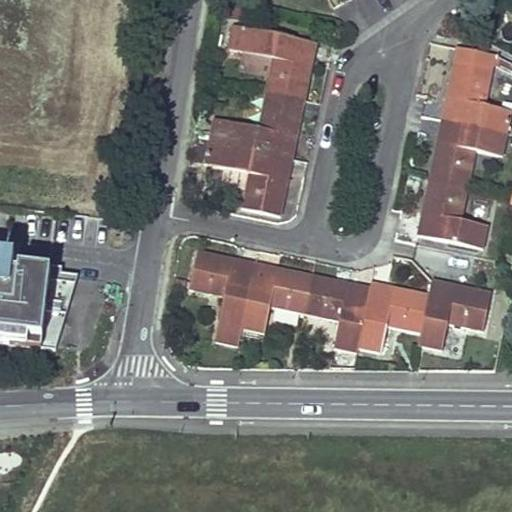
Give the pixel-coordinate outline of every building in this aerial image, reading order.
[(316,45),(233,27),(228,51),(243,54),(273,61),(269,77),(267,90),(266,95),(304,103),(312,67),(304,65),(306,59),(313,60),(316,45)] [(444,107),(441,122),(507,136),(511,113),(485,107),(493,65),(495,57),(456,49),(448,88),(445,100),(453,102),(451,108),(444,107)] [(243,54),(240,71),(269,77),(273,61),(243,54)] [(493,65),(511,74),(511,65),(495,57),(493,65)] [(258,129),(213,120),(208,143),(292,161),(295,146),(288,144),(289,138),(297,139),(304,103),(266,95),(258,129)] [(507,136),(441,122),(438,137),(445,138),(444,145),(436,143),(434,154),(429,179),(468,188),(475,153),(502,159),(507,136)] [(292,161),(208,143),(204,166),(249,175),(241,211),(280,219),(288,182),(280,181),(282,174),(289,176),(292,161)] [(420,222),(417,238),(482,252),(487,228),(460,223),(468,188),(429,179),(424,202),(421,216),(429,217),(427,224),(420,222)] [(197,253),(189,292),(224,299),(214,344),(237,349),(241,331),(255,265),(240,262),(239,269),(232,268),(234,260),(197,253)] [(0,342),(56,349),(79,273),(62,271),(63,265),(51,264),(50,270),(20,266),(19,272),(14,272),(15,259),(0,257),(0,260),(0,342)] [(255,265),(241,331),(264,336),(270,309),(304,316),(313,277),(293,273),(277,269),(275,277),(269,275),(271,268),(255,265)] [(313,277),(304,316),(339,323),(333,350),(356,355),(357,350),(371,289),(356,286),(354,293),(348,292),(349,285),(338,282),(313,277)] [(421,336),(418,348),(441,353),(447,326),(483,333),(491,294),(455,286),(453,294),(447,292),(449,285),(433,281),(430,297),(421,336)] [(371,289),(357,350),(380,355),(386,328),(421,336),(430,297),(393,289),(392,296),(385,295),(387,288),(372,284),(371,289)] [(349,285),(348,292),(354,293),(356,286),(349,285)]
